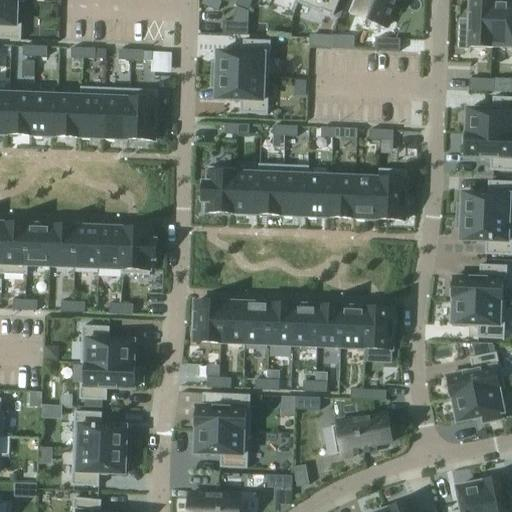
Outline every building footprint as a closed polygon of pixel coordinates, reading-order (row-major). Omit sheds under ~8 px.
[(299,0),(298,4),(321,13),(321,12),(333,17),(339,0),(299,0)] [(358,0),(352,15),(386,28),(390,18),(391,18),(391,17),(390,17),(391,13),(392,14),(393,13),(392,12),(394,8),(395,7),(394,7),(395,3),(396,3),(397,3),(396,2),(396,0),(358,0)] [(461,22),(460,49),(468,49),(492,50),(493,0),(469,0),(469,23),(461,22)] [(493,0),(492,50),(493,50),(493,49),(509,49),(509,54),(511,54),(511,1),(495,1),(494,0),(493,0)] [(22,26),(17,26),(18,6),(19,6),(19,5),(0,3),(0,40),(21,41),(22,26)] [(223,23),(223,35),(248,36),(248,24),(248,14),(236,9),(230,23),(223,23)] [(400,41),(375,40),(375,52),(399,53),(400,41)] [(212,65),(212,77),(269,79),(270,42),(243,41),(243,52),(243,54),(234,54),(217,53),(216,65),(212,65)] [(35,48),(23,47),(23,57),(35,58),(35,48)] [(35,58),(47,58),(47,48),(35,48),(35,58)] [(71,49),(71,59),(83,60),(83,50),(71,49)] [(83,50),(83,60),(95,60),(95,50),(83,50)] [(119,51),(119,61),(131,62),(131,52),(119,51)] [(131,52),(131,62),(143,62),(151,62),(151,53),(143,53),(143,52),(131,52)] [(212,77),(211,89),(215,89),(215,101),(232,102),(241,102),(241,104),(240,115),(267,116),(268,100),(263,100),(264,80),(269,80),(269,79),(212,77)] [(469,92),(493,93),(494,81),(469,80),(469,92)] [(494,81),(493,93),(506,94),(506,81),(494,81)] [(55,138),(79,139),(81,89),(80,89),(80,98),(57,97),(55,138)] [(81,89),(79,139),(81,139),(83,141),(90,142),(92,140),(101,140),(103,140),(105,90),(81,89)] [(105,90),(103,140),(105,140),(107,143),(114,143),(116,141),(125,141),(127,141),(129,91),(105,90)] [(129,91),(127,141),(155,142),(157,92),(129,91)] [(0,136),(5,136),(8,136),(9,96),(0,95),(0,136)] [(33,97),(9,96),(8,136),(18,137),(31,137),(33,97)] [(42,140),(44,138),(55,138),(57,97),(33,97),(31,137),(33,137),(35,140),(42,140)] [(464,133),(464,134),(511,136),(511,99),(496,99),(493,99),(492,111),(466,110),(466,133),(464,133)] [(237,126),(225,125),(225,135),(237,136),(237,126)] [(237,136),(249,136),(249,126),(237,126),(237,136)] [(285,127),(273,127),(273,137),(285,137),(285,127)] [(297,138),(297,128),(285,127),(285,137),(297,138)] [(321,139),(333,139),(333,129),(321,129),(321,139)] [(333,129),(333,139),(345,140),(357,140),(357,130),(345,130),(333,129)] [(369,141),(381,141),(381,131),(369,131),(369,141)] [(381,131),(381,141),(393,142),(393,132),(381,131)] [(464,145),(463,158),(490,159),(490,172),(511,172),(511,136),(464,134),(464,137),(464,145)] [(257,216),(259,166),(258,166),(258,175),(236,175),(236,170),(235,170),(233,215),(255,216),(257,216)] [(259,166),(257,216),(281,217),(283,167),(259,166)] [(292,220),(294,218),(305,218),(307,168),(283,167),(281,217),(283,217),(285,220),(292,220)] [(316,221),(318,219),(329,219),(331,178),(308,177),(309,168),(307,168),(305,218),(306,218),(309,221),(316,221)] [(206,203),(206,214),(233,215),(235,170),(208,169),(207,184),(203,184),(202,203),(206,203)] [(378,180),(355,179),(353,220),(355,220),(357,223),(364,223),(366,221),(377,221),(379,171),(378,170),(378,180)] [(379,171),(377,221),(405,222),(407,172),(379,171)] [(329,219),(353,220),(355,179),(331,178),(329,219)] [(457,206),(456,218),(511,220),(511,183),(488,182),(487,193),(487,195),(479,195),(462,194),(461,206),(457,206)] [(511,220),(456,218),(456,230),(460,230),(460,242),(477,243),(485,243),(485,245),(485,256),(511,256),(511,220)] [(4,225),(2,276),(26,276),(28,226),(4,225)] [(28,226),(26,276),(27,276),(27,267),(50,268),(52,227),(30,226),(28,226)] [(76,228),(52,227),(50,268),(74,269),(76,228)] [(98,270),(100,229),(76,228),(74,269),(98,270)] [(121,271),(121,275),(122,275),(124,230),(100,229),(98,270),(121,271)] [(151,242),(151,231),(124,230),(122,275),(150,277),(150,261),(155,261),(155,242),(151,242)] [(451,299),(451,302),(505,304),(505,303),(502,303),(503,283),(506,283),(507,267),(480,266),(479,279),(452,278),(452,291),(451,299)] [(13,301),(13,311),(25,311),(25,301),(13,301)] [(25,301),(25,311),(37,312),(37,302),(25,301)] [(451,302),(451,303),(452,303),(451,326),(469,326),(477,327),(477,329),(477,339),(504,341),(505,304),(451,302)] [(61,303),(61,313),(73,313),(73,303),(61,303)] [(73,303),(73,313),(85,314),(85,304),(73,303)] [(220,345),(222,304),(195,303),(193,344),(220,345)] [(244,346),(246,305),(222,304),(220,345),(244,346)] [(109,305),(109,315),(121,315),(121,305),(109,305)] [(121,305),(121,315),(133,316),(133,306),(121,305)] [(268,347),(270,306),(246,305),(244,346),(268,347)] [(294,307),(270,306),(268,347),(292,347),(294,307)] [(318,308),(294,307),(292,347),(316,348),(318,308)] [(316,348),(340,349),(342,309),(318,308),(316,348)] [(340,349),(364,350),(366,310),(342,309),(340,349)] [(364,350),(392,351),(393,311),(366,310),(364,350)] [(134,365),(134,342),(117,341),(109,341),(109,339),(109,328),(82,327),(81,364),(135,366),(135,365),(134,365)] [(472,372),(446,377),(448,390),(450,398),(451,401),(505,390),(500,366),(499,366),(496,354),(494,354),(492,345),(470,345),(473,359),(470,359),(472,372)] [(79,401),(106,402),(107,389),(134,390),(134,378),(135,369),(135,366),(81,364),(81,365),(84,365),(83,385),(80,385),(79,401)] [(219,379),(207,379),(207,389),(219,389),(219,379)] [(219,379),(219,389),(231,390),(231,380),(219,379)] [(267,391),(267,381),(255,381),(255,391),(267,391)] [(267,391),(279,392),(279,382),(267,381),(267,391)] [(302,393),(315,393),(315,383),(303,383),(302,393)] [(327,384),(315,383),(315,393),(326,394),(327,384)] [(505,390),(451,401),(451,402),(452,402),(457,424),(472,421),(482,419),(482,421),(483,424),(502,420),(501,415),(504,414),(499,392),(505,391),(505,390)] [(363,391),(351,391),(350,401),(362,401),(363,391)] [(374,402),(375,392),(363,391),(362,401),(374,402)] [(195,420),(194,429),(194,431),(250,433),(251,409),(249,409),(250,397),(250,396),(242,396),(223,395),(223,396),(222,408),(195,407),(195,420)] [(283,398),(283,407),(295,408),(295,398),(283,398)] [(314,399),(295,398),(295,408),(294,411),(319,412),(320,399),(314,399)] [(101,427),(101,425),(102,414),(74,413),(73,450),(130,452),(131,440),(126,440),(127,428),(110,427),(101,427)] [(342,459),(353,457),(353,458),(354,457),(354,456),(358,456),(358,457),(359,457),(359,456),(364,455),(364,456),(365,456),(365,455),(369,454),(369,455),(370,455),(370,454),(375,453),(374,446),(391,444),(387,421),(386,415),(336,423),(337,427),(332,428),(337,455),(341,454),(342,459)] [(212,456),(220,456),(220,458),(220,469),(247,470),(248,434),(250,434),(250,433),(194,431),(194,432),(196,432),(195,455),(212,456)] [(99,487),(99,477),(99,475),(108,475),(125,476),(125,464),(130,464),(130,452),(73,450),(71,486),(99,487)] [(291,490),(292,477),(267,476),(267,489),(291,490)] [(483,481),(480,482),(486,511),(511,511),(511,502),(510,502),(505,477),(491,480),(483,481)] [(459,511),(456,511),(486,511),(480,482),(479,482),(479,484),(456,488),(459,503),(461,511),(459,511)] [(239,511),(240,496),(190,494),(190,501),(189,501),(188,511),(239,511)] [(99,511),(101,502),(74,499),(72,511),(99,511)] [(388,509),(385,510),(386,511),(412,511),(409,501),(396,506),(388,509)]
